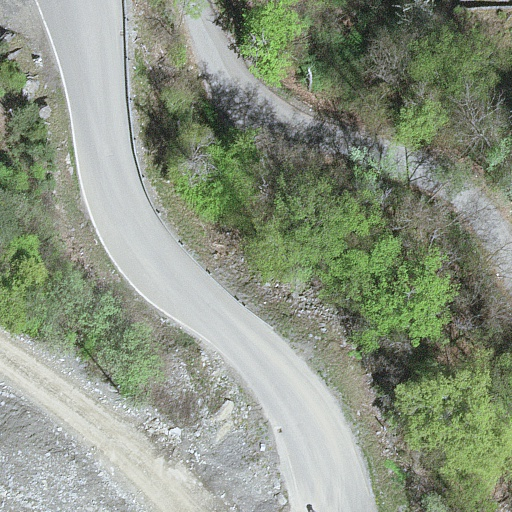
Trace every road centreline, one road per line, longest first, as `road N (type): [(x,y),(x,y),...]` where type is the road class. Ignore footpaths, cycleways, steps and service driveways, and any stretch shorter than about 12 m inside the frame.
road 1 (unclassified): [(342,511),(335,476),(295,393),(167,271),(128,217),(108,161),(77,0)]
road 2 (residential): [(193,0),(223,67),(275,127),(373,148),(433,172),(474,200),(511,249)]
road 3 (track): [(213,511),(126,436),(0,354)]
